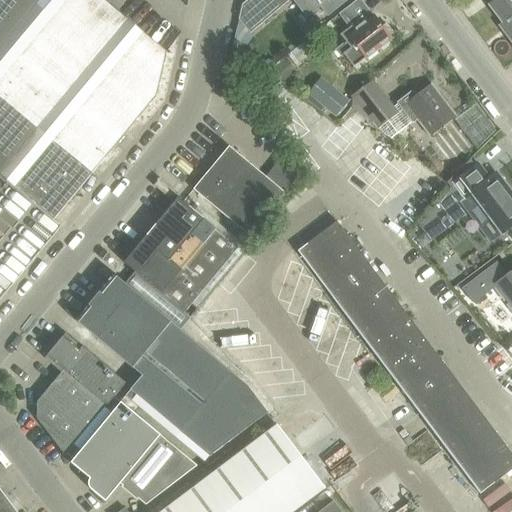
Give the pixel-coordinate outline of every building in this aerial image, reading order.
[(154,98),(164,54),(98,0),(0,0),(0,178),(51,221),(154,98)] [(247,0),(242,5),(238,19),(250,33),(287,0),(247,0)] [(291,0),(306,18),(318,7),(325,16),(345,1),(344,0),(291,0)] [(370,19),(367,15),(355,0),(335,15),(347,30),(339,36),(345,43),(334,51),(339,57),(341,56),(352,69),(389,40),(388,38),(392,35),(385,25),(380,28),(372,17),(370,19)] [(511,0),(495,0),(488,5),(502,23),(499,26),(511,43),(511,0)] [(303,43),(287,56),(296,67),(311,54),(303,43)] [(273,67),(272,68),(286,86),(296,79),(293,75),(297,72),(285,58),(273,67)] [(272,68),(273,67),(268,60),(261,65),(266,72),(272,68)] [(335,118),(347,103),(320,80),(308,95),(335,118)] [(377,129),(396,115),(371,83),(352,98),(377,129)] [(402,109),(407,116),(412,122),(415,120),(428,137),(455,116),(431,86),(402,109)] [(476,150),(495,132),(475,104),(454,121),(476,150)] [(318,140),(332,159),(370,131),(356,112),(318,140)] [(248,237),(283,194),(227,148),(192,191),(248,237)] [(298,175),(286,165),(279,160),(265,178),(284,193),(298,175)] [(449,188),(417,226),(430,242),(465,215),(457,205),(459,204),(463,200),(470,195),(500,236),(511,226),(511,199),(494,176),(487,181),(476,167),(475,168),(470,160),(446,183),(449,188)] [(394,169),(375,182),(389,202),(408,189),(394,169)] [(402,225),(423,210),(411,193),(390,209),(402,225)] [(183,314),(237,249),(176,199),(122,264),(183,314)] [(296,252),(432,433),(477,495),(511,469),(511,457),(494,433),(336,222),(296,252)] [(0,262),(0,277),(8,284),(39,244),(23,232),(0,262)] [(407,237),(411,241),(415,237),(411,232),(407,237)] [(511,309),(511,272),(506,277),(495,264),(473,281),(484,295),(495,287),(511,309)] [(77,325),(131,370),(139,376),(124,394),(205,461),(266,414),(246,387),(169,324),(115,279),(100,297),(98,294),(87,307),(90,309),(77,325)] [(35,419),(45,433),(63,458),(64,457),(72,463),(69,467),(88,482),(86,483),(86,493),(101,505),(117,488),(146,507),(198,468),(155,433),(113,399),(125,385),(64,335),(44,359),(61,373),(35,403),(35,419)] [(499,349),(486,358),(497,372),(510,363),(499,349)] [(275,425),(160,511),(293,511),(324,489),(275,425)] [(306,452),(322,476),(345,460),(329,436),(306,452)] [(0,511),(14,511),(0,492),(0,511)]
